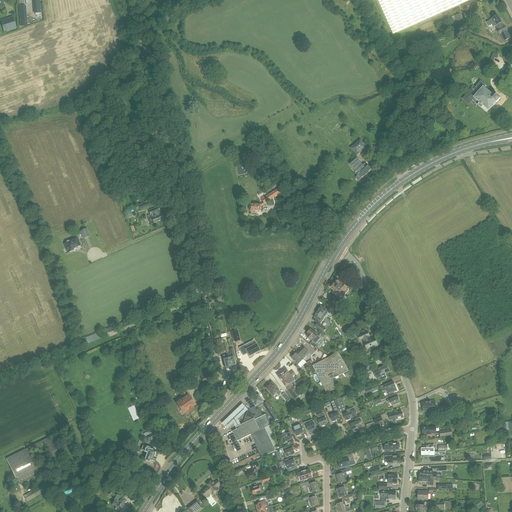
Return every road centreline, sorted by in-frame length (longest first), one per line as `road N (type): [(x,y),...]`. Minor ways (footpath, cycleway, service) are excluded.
road 1 (track): [(226,396),(166,164)]
road 2 (primary): [(208,425),(284,342),(336,250)]
road 3 (primary): [(336,250),(411,174),(511,138)]
road 4 (residential): [(411,430),(406,379),(359,269),(336,250)]
road 5 (track): [(135,0),(145,86),(166,164)]
